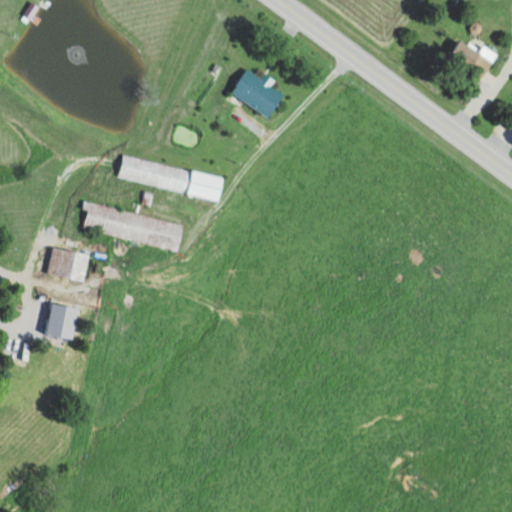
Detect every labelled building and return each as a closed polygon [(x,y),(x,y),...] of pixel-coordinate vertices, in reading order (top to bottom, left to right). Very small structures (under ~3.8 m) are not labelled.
[(485,46),(482,51),(462,38),(451,55),(484,76),(498,54),(485,46)] [(249,67),(233,92),(270,115),(286,90),(249,67)] [(118,179),(221,200),(226,176),(122,155),(118,179)] [(180,249),(185,221),(85,202),(80,230),(180,249)] [(49,273),(84,280),(89,254),(54,247),(49,273)] [(29,349),(17,346),(11,381),(33,384),(37,363),(27,361),(29,349)]
